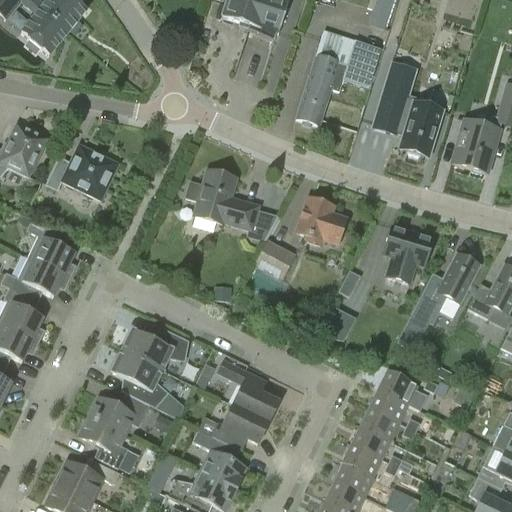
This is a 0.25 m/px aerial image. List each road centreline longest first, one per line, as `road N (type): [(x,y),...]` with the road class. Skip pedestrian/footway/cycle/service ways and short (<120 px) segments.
road 1 (residential): [(271,511),(328,392),(106,287),(0,496)]
road 2 (unclassified): [(511,225),(359,188),(171,114)]
road 3 (residential): [(0,87),(171,114)]
road 4 (unclassified): [(171,114),(171,85),(116,0)]
